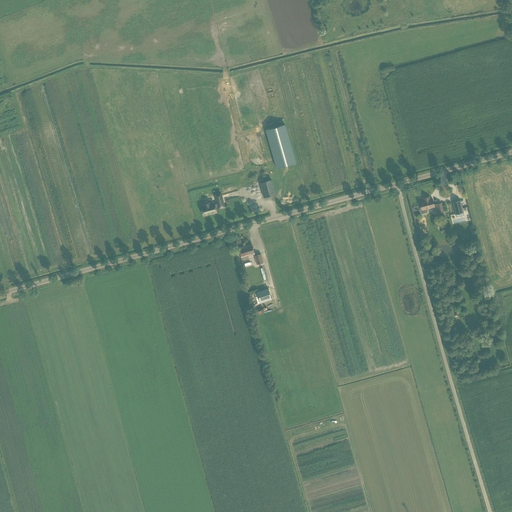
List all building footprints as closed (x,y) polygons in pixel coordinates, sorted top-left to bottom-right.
[(265,130),(276,168),(296,163),(285,124),(265,130)] [(271,180),(260,183),(264,198),(275,194),(271,180)] [(204,206),(200,207),(203,216),(211,214),(217,213),(215,207),(218,207),(218,209),(225,207),(221,192),(214,194),(217,204),(215,204),(214,203),(211,204),(210,202),(203,203),(204,206)] [(428,212),(427,209),(432,208),(433,210),(438,208),(439,213),(443,212),(441,203),(437,204),(437,205),(434,205),(433,204),(432,199),(430,199),(429,197),(423,198),(424,201),(420,202),(421,207),(421,208),(419,208),(421,214),(428,212)] [(463,212),(461,205),(460,200),(452,202),(454,207),(455,214),(463,212)] [(239,248),(240,253),(241,257),(254,254),(253,250),(253,249),(253,248),(252,245),(246,247),(246,246),(239,248)] [(254,256),(257,264),(263,263),(261,254),(254,256)] [(268,288),(256,292),(260,303),(271,299),(268,288)]
